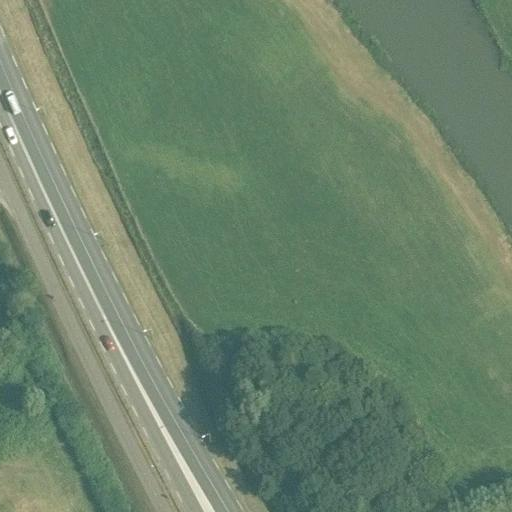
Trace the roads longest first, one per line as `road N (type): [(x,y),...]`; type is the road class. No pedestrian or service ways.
road 1 (primary): [(149,408),(86,289),(0,81)]
road 2 (unclassified): [(162,511),(11,195)]
road 3 (primary): [(225,511),(149,408)]
